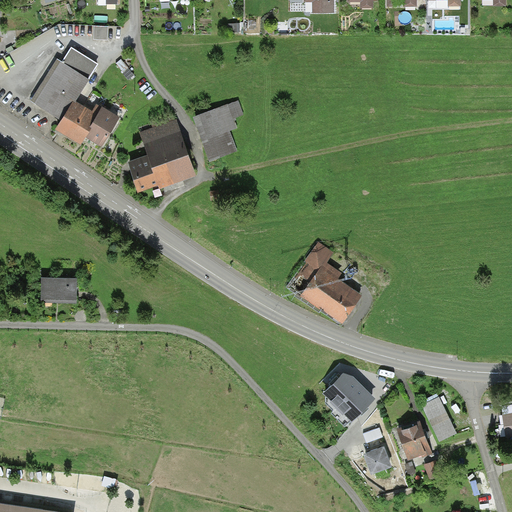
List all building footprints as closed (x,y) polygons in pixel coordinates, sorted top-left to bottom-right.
[(304,0),(304,3),(312,3),(312,14),(334,14),(334,0),(304,0)] [(347,0),(348,3),(360,3),(360,8),(374,9),(374,1),(378,1),(377,0),(347,0)] [(94,27),(94,40),(108,41),(108,27),(94,27)] [(72,49),(62,63),(88,80),(97,65),(72,49)] [(62,63),(57,60),(30,102),(61,122),(73,103),(75,104),(76,103),(90,81),(88,80),(62,63)] [(134,76),(121,60),(116,64),(124,73),(123,74),(128,81),(134,76)] [(238,101),(193,119),(210,163),(238,152),(230,131),(238,129),(235,121),(237,120),(236,118),(244,115),(238,101)] [(90,129),(103,108),(97,105),(92,112),(76,103),(75,104),(73,103),(61,122),(59,125),(55,131),(81,147),(86,139),(92,130),(90,129)] [(120,119),(103,108),(90,129),(92,130),(86,139),(102,149),(120,119)] [(176,120),(139,132),(147,156),(158,187),(159,190),(196,177),(176,120)] [(141,158),(128,163),(139,194),(158,187),(147,156),(141,158)] [(334,251),(318,240),(305,258),(309,261),(302,271),(310,277),(321,262),(324,264),(327,260),(334,251)] [(324,264),(321,262),(310,277),(300,291),(320,305),(321,303),(342,319),(357,298),(362,292),(338,274),(342,270),(327,260),(324,264)] [(77,279),(42,278),(41,301),(57,301),(77,302),(77,279)] [(322,389),(336,404),(361,379),(357,375),(353,371),(344,367),(322,389)] [(361,379),(336,404),(351,417),(375,393),(365,383),(361,379)] [(439,394),(422,402),(440,440),(457,432),(439,394)] [(511,409),(502,411),(506,434),(511,433),(511,409)] [(420,418),(397,426),(408,456),(421,452),(422,456),(432,452),(426,434),(420,418)] [(379,426),(363,432),(367,442),(383,435),(379,426)] [(384,442),(364,450),(371,471),(392,463),(384,442)] [(437,458),(425,462),(430,479),(442,475),(437,458)] [(411,460),(404,462),(408,473),(416,471),(411,460)]
